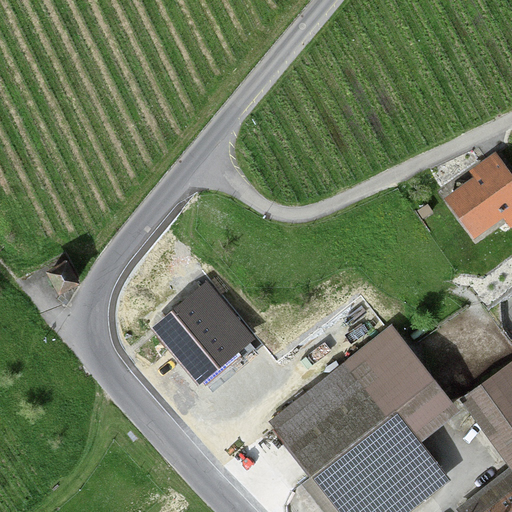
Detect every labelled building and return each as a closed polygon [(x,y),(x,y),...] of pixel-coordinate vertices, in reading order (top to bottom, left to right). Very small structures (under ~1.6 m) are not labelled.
[(477,230),(511,205),(511,182),(499,165),(454,197),(477,230)] [(60,288),(76,279),(66,261),(51,270),(60,288)] [(190,300),(158,327),(183,357),(216,330),(190,300)] [(230,340),(244,357),(255,349),(241,331),(230,340)] [(414,434),(449,407),(392,333),(273,426),(339,511),(384,511),(393,506),(397,511),(402,511),(448,477),(414,434)] [(511,511),(511,362),(467,395),(511,456),(511,478),(506,483),(511,489),(511,492),(489,511),(478,495),(462,507),(465,511),(511,511)]
